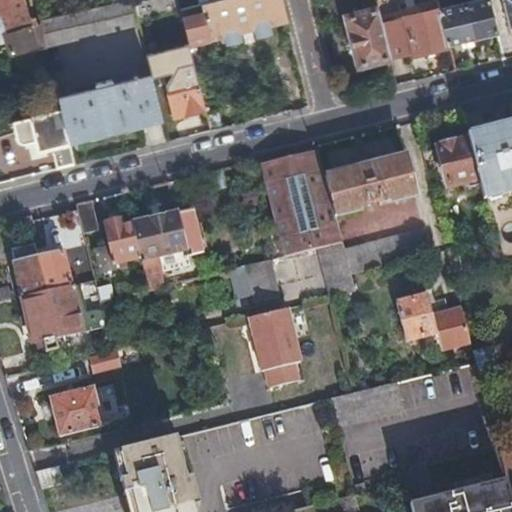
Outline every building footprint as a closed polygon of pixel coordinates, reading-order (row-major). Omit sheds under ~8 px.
[(0,0),(0,43),(2,43),(3,52),(33,46),(33,42),(42,40),(38,24),(32,26),(31,18),(25,19),(20,0),(0,0)] [(32,26),(38,24),(37,20),(32,0),(20,0),(25,19),(31,18),(32,26)] [(42,40),(45,48),(138,26),(131,0),(123,0),(37,20),(38,24),(42,40)] [(270,25),(287,21),(281,0),(204,0),(178,6),(188,43),(209,39),(209,41),(223,37),(225,44),(241,41),(240,33),(251,31),(253,35),(272,33),(270,25)] [(465,16),(461,0),(449,0),(448,0),(451,9),(437,12),(446,46),(471,40),(465,16)] [(475,0),(461,0),(465,16),(471,40),(496,34),(487,0),(482,0),(476,2),(475,0)] [(511,0),(502,0),(509,29),(511,28),(511,0)] [(389,58),(381,25),(376,8),(344,15),(357,66),(389,58)] [(437,12),(437,11),(381,25),(389,58),(390,62),(446,47),(446,46),(437,12)] [(171,117),(204,109),(190,53),(175,56),(177,68),(171,74),(165,84),(171,117)] [(167,58),(171,74),(177,68),(175,56),(167,58)] [(57,99),(59,109),(67,140),(161,119),(151,77),(113,86),(111,79),(95,83),(97,90),(57,99)] [(59,109),(11,120),(18,139),(32,141),(34,155),(69,147),(67,140),(59,109)] [(511,124),(470,135),(471,140),(482,187),(485,199),(511,192),(511,124)] [(482,187),(471,140),(439,148),(449,187),(468,182),(470,189),(482,187)] [(52,155),(55,170),(73,165),(70,151),(52,155)] [(306,155),(264,165),(286,256),(322,247),(342,242),(321,152),(306,155)] [(417,196),(406,156),(328,176),(339,215),(360,210),(359,205),(381,199),(383,204),(417,196)] [(501,265),(511,262),(511,192),(485,199),(497,246),(501,265)] [(76,204),(78,210),(81,223),(96,220),(92,200),(76,204)] [(140,257),(142,262),(155,259),(193,249),(194,253),(203,251),(193,209),(179,212),(178,210),(132,222),(140,257)] [(132,222),(130,215),(120,217),(118,211),(101,215),(107,238),(97,241),(93,245),(98,265),(101,268),(140,257),(132,222)] [(426,231),(345,251),(352,276),(433,255),(426,231)] [(322,247),(333,297),(356,291),(352,276),(345,251),(342,242),(322,247)] [(48,290),(38,251),(36,243),(10,249),(13,261),(10,261),(17,291),(5,293),(3,285),(0,285),(0,301),(19,297),(48,290)] [(60,246),(38,251),(48,290),(70,284),(68,275),(60,246)] [(488,247),(495,267),(501,265),(497,246),(488,247)] [(465,252),(449,255),(455,277),(472,273),(465,252)] [(142,262),(150,291),(162,288),(155,259),(142,262)] [(276,259),(248,266),(257,303),(284,296),(276,259)] [(77,272),(68,275),(70,284),(80,281),(77,272)] [(70,284),(48,290),(19,297),(32,357),(52,353),(49,340),(119,323),(116,310),(121,309),(118,299),(115,300),(111,287),(107,274),(95,278),(80,281),(70,284)] [(124,284),(111,287),(115,300),(118,299),(128,296),(124,284)] [(463,312),(463,311),(450,314),(447,301),(430,305),(428,297),(397,304),(406,341),(437,334),(442,352),(472,345),(467,326),(464,327),(460,313),(463,312)] [(289,308),(250,318),(263,373),(267,371),(271,389),(302,381),(298,364),(303,362),(289,308)] [(474,351),(476,363),(480,377),(507,369),(500,345),(474,351)] [(113,351),(90,356),(94,374),(118,367),(113,351)] [(114,383),(95,387),(103,423),(122,419),(114,383)] [(380,386),(356,392),(326,400),(334,430),(402,412),(394,383),(380,386)] [(101,425),(92,387),(48,398),(57,436),(101,425)] [(108,436),(111,453),(119,451),(135,447),(131,430),(108,436)] [(135,447),(119,451),(126,478),(117,480),(121,497),(131,494),(135,511),(196,511),(176,437),(135,447)] [(506,478),(508,488),(511,486),(511,448),(499,451),(506,478)] [(57,466),(35,472),(40,487),(60,482),(57,466)] [(511,511),(511,503),(508,488),(506,478),(409,502),(411,511),(511,511)]
